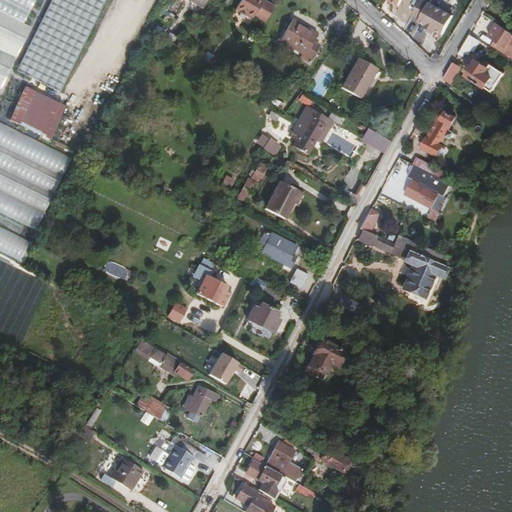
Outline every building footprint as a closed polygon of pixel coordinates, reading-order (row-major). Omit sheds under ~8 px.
[(0,0),(0,88),(43,0),(0,0)] [(50,0),(22,74),(61,89),(69,68),(94,4),(89,1),(89,0),(50,0)] [(185,0),(200,8),(204,0),(185,0)] [(262,22),(271,7),(259,0),(238,0),(233,9),(249,19),(251,16),(262,22)] [(401,0),(400,0),(369,0),(369,1),(391,15),(401,0)] [(448,28),(418,8),(408,23),(437,43),(448,28)] [(311,42),(316,34),(290,19),(277,42),(299,54),(297,57),(308,63),(318,46),(311,42)] [(507,46),(505,50),(511,54),(511,29),(498,19),(488,33),(507,46)] [(179,38),(167,32),(162,42),(174,48),(179,38)] [(468,55),(477,39),(469,35),(459,53),(465,57),(466,54),(468,55)] [(171,53),(174,48),(162,42),(159,47),(171,53)] [(360,99),(369,84),(366,82),(374,68),(357,59),(341,89),(360,99)] [(492,76),(485,72),(488,67),(477,59),(466,74),(485,87),(492,76)] [(451,83),(460,66),(453,62),(444,78),(451,83)] [(369,84),(377,69),(374,68),(366,82),(369,84)] [(71,110),(25,88),(10,119),(55,141),(71,110)] [(305,154),(325,119),(311,111),(291,146),(305,154)] [(420,137),(427,124),(420,120),(413,133),(420,137)] [(440,152),(436,150),(438,147),(440,148),(446,138),(452,141),(456,135),(450,131),(453,125),(444,120),(440,126),(436,124),(419,153),(434,162),(440,152)] [(74,160),(0,124),(0,180),(52,206),(74,160)] [(368,128),(361,140),(384,153),(391,140),(368,128)] [(268,152),(274,142),(267,138),(262,148),(268,152)] [(269,171),(272,165),(258,157),(255,162),(269,171)] [(436,168),(416,158),(412,164),(413,165),(432,175),(436,168)] [(261,183),(269,171),(255,162),(247,175),(254,179),(261,183)] [(445,197),(451,184),(432,175),(413,165),(407,178),(412,181),(405,196),(432,209),(439,194),(445,197)] [(258,188),(261,183),(254,179),(251,184),(258,188)] [(295,206),(301,194),(279,182),(264,209),(284,220),(292,204),(295,206)] [(254,190),(242,183),(237,190),(250,198),(254,190)] [(368,234),(379,215),(370,209),(358,229),(361,231),(368,234)] [(0,249),(20,259),(29,239),(0,225),(0,249)] [(368,234),(361,231),(356,240),(382,252),(411,265),(401,288),(422,297),(432,274),(439,277),(444,266),(417,255),(408,251),(393,244),(368,234)] [(292,256),(296,247),(286,241),(285,243),(279,240),(280,238),(270,233),(270,235),(264,232),(258,244),(263,247),(259,254),(264,256),(266,253),(272,256),(271,257),(276,260),(275,262),(290,269),(295,258),(292,256)] [(410,246),(395,239),(393,244),(408,251),(410,246)] [(419,250),(410,246),(408,251),(417,255),(419,250)] [(301,290),(308,276),(295,269),(288,283),(301,290)] [(224,291),(226,286),(203,274),(194,294),(221,307),(228,293),(224,291)] [(350,304),(353,297),(346,294),(343,301),(350,304)] [(180,316),(184,309),(173,303),(169,309),(180,316)] [(273,317),(276,312),(260,303),(257,308),(253,306),(245,321),(272,334),(279,319),(273,317)] [(176,322),(180,316),(169,309),(166,315),(176,322)] [(336,368),(343,354),(339,352),(345,340),(327,331),(321,342),(319,341),(312,355),(313,355),(307,367),(324,376),(330,364),(336,368)] [(147,359),(153,351),(143,344),(138,353),(147,359)] [(186,379),(191,371),(178,363),(172,371),(186,379)] [(324,376),(307,367),(304,372),(321,381),(324,376)] [(153,384),(160,373),(155,370),(148,382),(153,384)] [(199,416),(208,400),(217,404),(221,397),(203,388),(200,394),(195,392),(192,397),(187,394),(180,406),(199,416)] [(166,423),(172,411),(164,407),(157,418),(166,423)] [(328,427),(332,421),(320,414),(317,421),(328,427)] [(316,441),(304,434),(302,438),(314,445),(316,441)] [(187,464),(195,451),(172,437),(168,444),(172,446),(160,467),(179,478),(180,476),(187,464)] [(370,459),(334,437),(329,445),(365,467),(370,459)] [(351,461),(316,441),(314,445),(302,438),(297,445),(309,452),(307,455),(316,460),(317,459),(338,471),(343,462),(349,465),(351,461)] [(280,471),(291,451),(275,441),(262,463),(269,467),(270,465),(280,471)] [(47,453),(50,446),(45,443),(41,450),(47,453)] [(129,492),(141,472),(120,459),(108,479),(103,476),(99,481),(111,488),(114,483),(129,492)] [(252,480),(259,469),(264,472),(266,469),(249,459),(241,473),(252,480)] [(194,470),(195,469),(193,465),(192,464),(191,465),(187,464),(180,476),(186,480),(192,470),(193,471),(194,470)] [(268,489),(276,475),(266,469),(264,472),(259,469),(252,480),(268,489)] [(242,511),(269,511),(272,507),(252,495),(254,492),(242,485),(234,499),(245,506),(242,511)]
